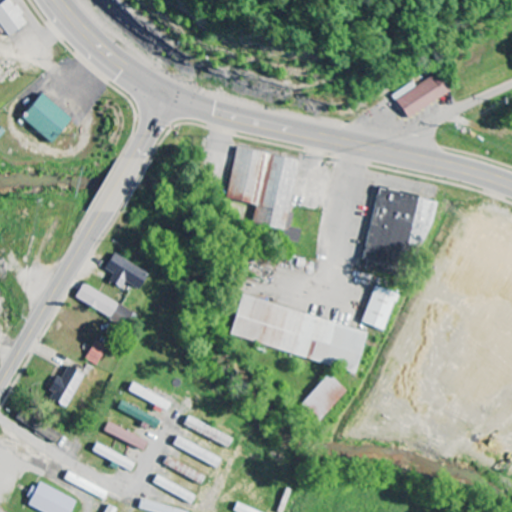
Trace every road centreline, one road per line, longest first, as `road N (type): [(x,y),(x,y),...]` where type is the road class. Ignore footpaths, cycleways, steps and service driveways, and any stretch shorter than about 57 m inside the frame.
road 1 (primary): [(511,185),(256,125),(171,96)]
road 2 (secondary): [(0,386),(104,212)]
road 3 (primary): [(171,96),(126,68),(58,0)]
road 4 (residential): [(511,86),(422,136),(417,157)]
